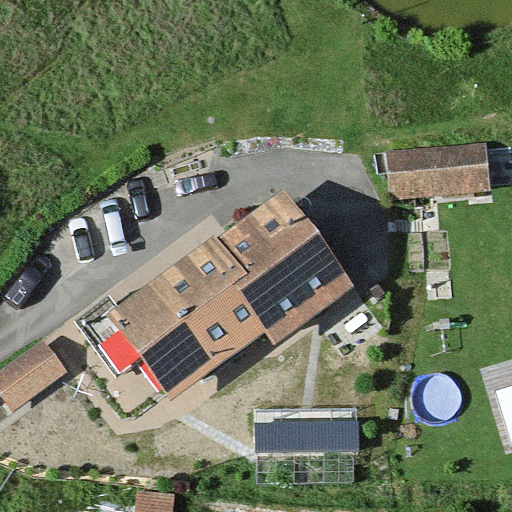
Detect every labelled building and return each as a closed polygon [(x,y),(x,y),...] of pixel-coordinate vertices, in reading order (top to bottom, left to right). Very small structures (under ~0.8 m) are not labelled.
[(381,158),(386,209),(478,201),(473,150),(381,158)] [(346,304),(271,203),(116,318),(105,303),(67,331),(108,387),(127,373),(158,415),(250,346),(264,364),(346,304)] [(0,379),(0,412),(6,421),(58,385),(37,354),(0,379)] [(360,397),(260,393),(259,436),(359,440),(360,397)] [(160,511),(161,506),(132,500),(129,511),(160,511)]
